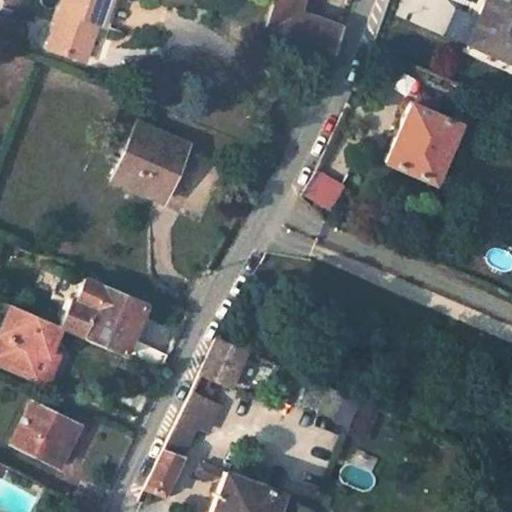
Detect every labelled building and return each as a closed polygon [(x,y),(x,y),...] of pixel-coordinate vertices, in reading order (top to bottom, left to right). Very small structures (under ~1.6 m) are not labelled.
[(66,0),(53,44),(84,55),(95,17),(109,21),(115,0),(66,0)] [(336,24),(294,9),(296,0),(271,0),(263,27),(326,50),(336,24)] [(488,6),(469,49),(511,67),(511,0),(486,0),(485,4),(488,6)] [(407,105),(381,164),(429,184),(454,125),(432,116),(436,104),(416,96),(411,107),(407,105)] [(135,119),(111,171),(159,193),(182,142),(135,119)] [(300,196),(325,211),(340,185),(315,170),(300,196)] [(166,353),(129,337),(142,304),(82,277),(73,297),(68,295),(56,323),(160,368),(166,353)] [(8,302),(0,322),(0,363),(46,381),(58,349),(46,345),(56,323),(8,302)] [(193,385),(208,392),(212,384),(228,393),(245,353),(215,340),(193,385)] [(276,366),(265,389),(274,393),(276,389),(337,415),(335,419),(355,428),(363,403),(276,366)] [(118,381),(109,399),(135,412),(144,393),(118,381)] [(211,394),(208,392),(193,385),(187,396),(206,406),(211,394)] [(141,493),(161,501),(194,431),(203,434),(215,410),(206,406),(187,396),(141,493)] [(31,402),(14,440),(56,458),(73,419),(31,402)] [(366,432),(375,408),(363,403),(355,428),(366,432)] [(273,511),(279,497),(198,467),(194,480),(218,488),(210,511),(273,511)] [(95,511),(99,505),(77,493),(71,504),(86,511),(95,511)] [(36,495),(26,511),(35,511),(43,499),(36,495)] [(289,511),(293,502),(279,497),(273,511),(289,511)]
